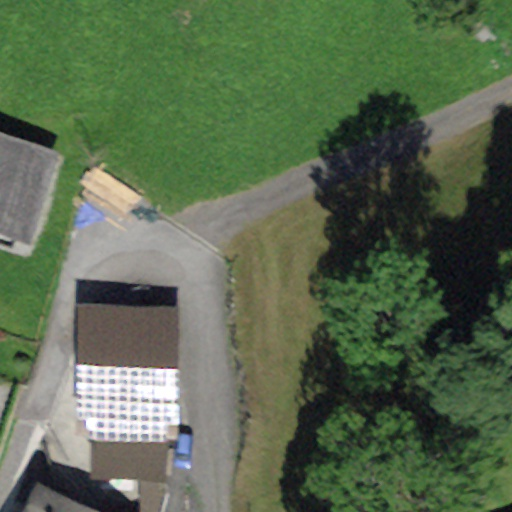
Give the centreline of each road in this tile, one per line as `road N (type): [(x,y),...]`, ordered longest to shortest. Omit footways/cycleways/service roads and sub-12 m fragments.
road 1 (residential): [(229,511),(233,337),(223,263),(179,241),(122,256),(74,300),(0,509)]
road 2 (track): [(511,88),(179,241)]
